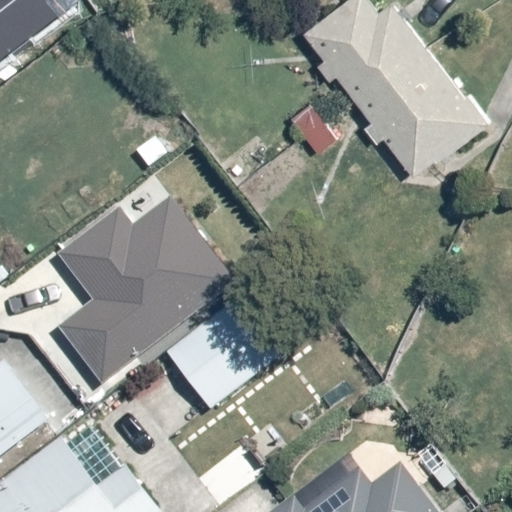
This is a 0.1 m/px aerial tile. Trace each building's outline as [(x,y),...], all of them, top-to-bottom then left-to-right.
[(0,0),(0,62),(72,6),(66,0),(0,0)] [(342,0),(301,34),(412,169),(482,112),(393,3),(381,13),(369,0),(342,0)] [(62,254),(65,258),(96,296),(60,326),(106,382),(234,277),(154,179),(102,221),(62,254)] [(298,341),(253,284),(167,352),(212,409),(288,348),(298,341)] [(0,363),(0,458),(51,418),(5,360),(0,363)] [(97,482),(63,437),(0,484),(0,511),(161,511),(124,462),(97,482)] [(441,511),(401,458),(369,482),(359,470),(320,500),(307,484),(270,511),(441,511)]
